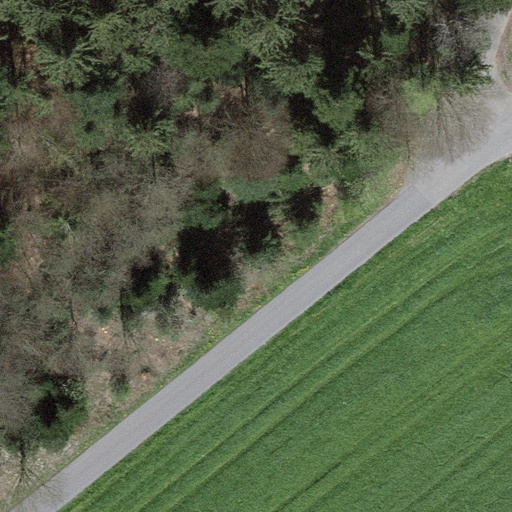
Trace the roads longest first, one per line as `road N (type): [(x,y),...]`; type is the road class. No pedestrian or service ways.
road 1 (unclassified): [(511,114),(242,348),(34,511)]
road 2 (track): [(506,0),(487,65),(494,131)]
